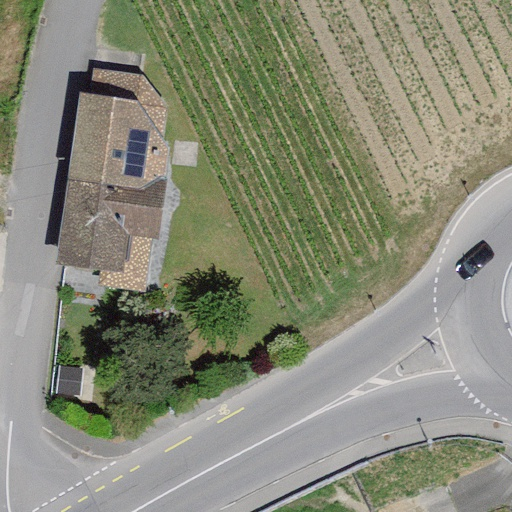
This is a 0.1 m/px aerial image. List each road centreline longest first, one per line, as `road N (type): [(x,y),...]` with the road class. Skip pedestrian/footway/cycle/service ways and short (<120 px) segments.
road 1 (unclassified): [(77,0),(36,214),(12,413),(15,511)]
road 2 (secondary): [(146,511),(293,426),(480,346)]
road 3 (secondary): [(511,215),(484,245),(472,277),(480,346)]
